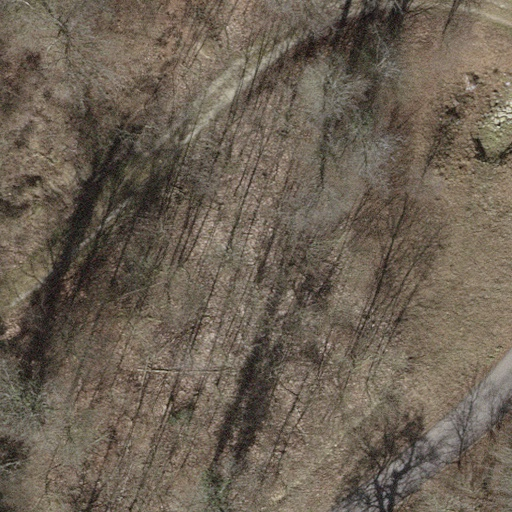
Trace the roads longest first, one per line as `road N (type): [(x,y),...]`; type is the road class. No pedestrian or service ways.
road 1 (track): [(0,268),(193,105),(251,38),(317,0)]
road 2 (unclassified): [(357,511),(511,386)]
